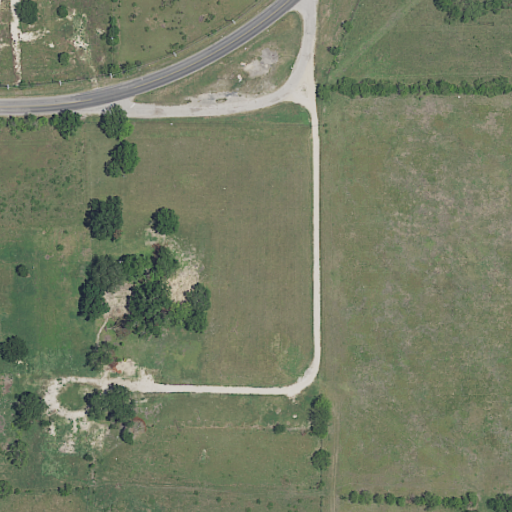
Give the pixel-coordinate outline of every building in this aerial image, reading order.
[(196,274),(165,272),(164,301),(195,302),(196,274)] [(118,306),(133,308),(136,290),(106,286),(102,312),(117,315),(118,306)] [(38,375),(38,356),(11,356),(11,373),(3,374),(3,395),(12,395),(11,376),(38,375)] [(134,375),(134,362),(99,363),(99,376),(134,375)] [(91,458),(92,423),(54,422),(54,457),(91,458)]
